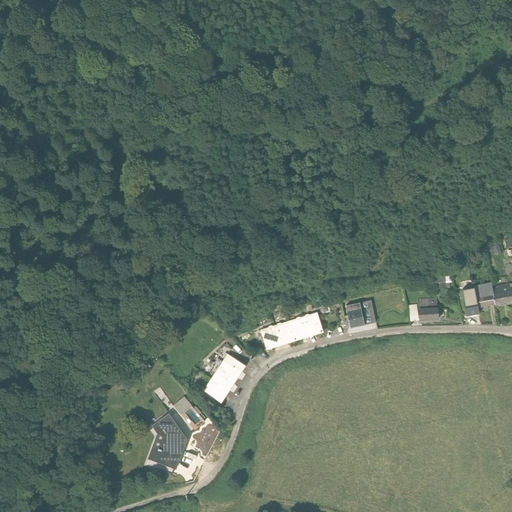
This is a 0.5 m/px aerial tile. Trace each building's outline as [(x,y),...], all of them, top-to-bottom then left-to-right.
[(502,255),(499,246),(492,248),(494,257),(502,255)] [(438,278),(439,289),(453,289),(452,277),(438,278)] [(496,306),(492,289),(492,284),(473,287),(474,289),(478,310),(496,306)] [(511,285),(492,289),(496,306),(511,303),(511,285)] [(479,316),(478,310),(474,289),(462,292),(467,318),(479,316)] [(439,322),(437,300),(418,302),(420,323),(439,322)] [(345,307),(350,330),(364,327),(359,304),(345,307)] [(371,306),(364,308),(368,324),(376,322),(371,306)] [(316,314),(302,319),(308,339),(323,335),(316,314)] [(302,319),(288,323),(294,344),(308,339),(302,319)] [(288,323),(273,328),(280,348),(294,344),(288,323)] [(259,332),(265,352),(280,348),(273,328),(259,332)] [(226,356),(218,369),(237,381),(245,368),(226,356)] [(218,369),(210,381),(229,393),(237,381),(218,369)] [(229,393),(210,381),(202,394),(219,406),(229,393)] [(190,409),(182,400),(171,409),(179,419),(190,409)] [(184,444),(165,418),(150,428),(159,441),(184,444)] [(173,476),(178,462),(155,454),(159,441),(154,440),(144,465),(173,476)] [(184,444),(159,441),(155,454),(178,462),(184,444)]
